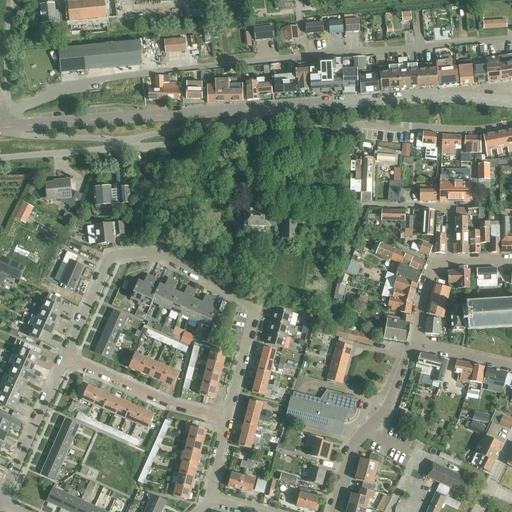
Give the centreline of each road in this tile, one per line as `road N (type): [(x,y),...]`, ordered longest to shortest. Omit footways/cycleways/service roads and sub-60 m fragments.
road 1 (residential): [(90,82),(511,38)]
road 2 (residential): [(226,419),(252,305),(164,255),(136,252)]
road 3 (secondary): [(260,109),(461,96)]
road 4 (residential): [(331,511),(349,443),(383,412),(414,341)]
road 5 (residential): [(65,357),(226,419)]
road 6 (secondary): [(5,127),(167,115)]
road 7 (residential): [(0,502),(65,357)]
road 8 (residential): [(346,202),(448,207),(448,261)]
road 9 (unclassified): [(346,202),(254,190),(254,134)]
road 10 (residential): [(260,109),(124,146)]
road 11 (residential): [(65,357),(111,256),(136,252)]
road 12 (residential): [(124,146),(254,134)]
road 13 (residential): [(0,158),(124,146)]
road 14 (residential): [(124,146),(5,127)]
